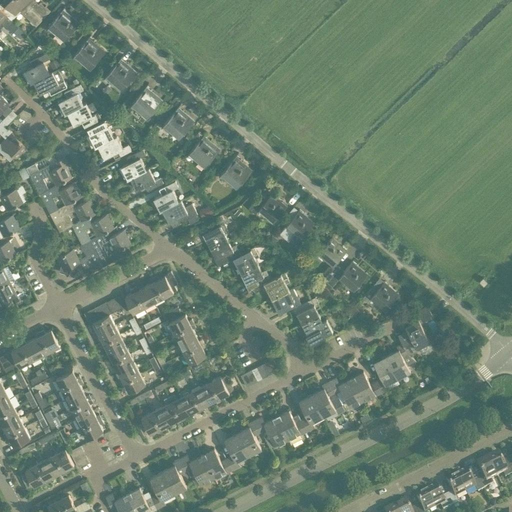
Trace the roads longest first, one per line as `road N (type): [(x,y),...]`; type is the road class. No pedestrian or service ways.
road 1 (residential): [(507,352),(92,0)]
road 2 (tertiary): [(225,511),(425,408),(507,352)]
road 3 (residential): [(171,249),(101,192),(39,109),(6,81)]
road 4 (residential): [(134,452),(313,364)]
road 5 (residential): [(313,364),(171,249)]
road 6 (residential): [(134,452),(57,304)]
road 7 (residential): [(370,504),(511,434)]
road 8 (residential): [(57,304),(33,258),(40,213),(29,184)]
road 9 (residential): [(57,304),(171,249)]
